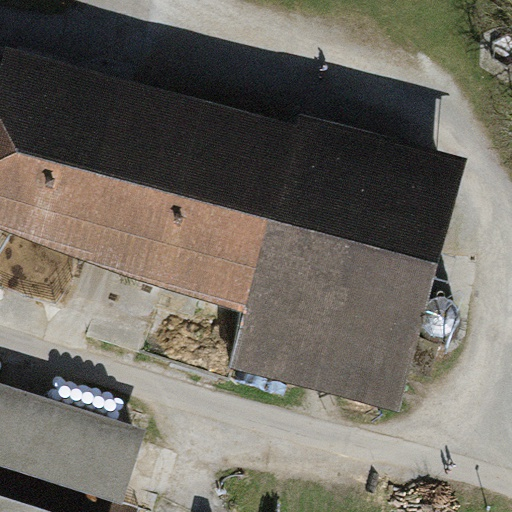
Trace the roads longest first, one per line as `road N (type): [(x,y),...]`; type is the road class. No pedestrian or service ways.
road 1 (track): [(0,340),(511,487)]
road 2 (track): [(511,258),(463,468)]
